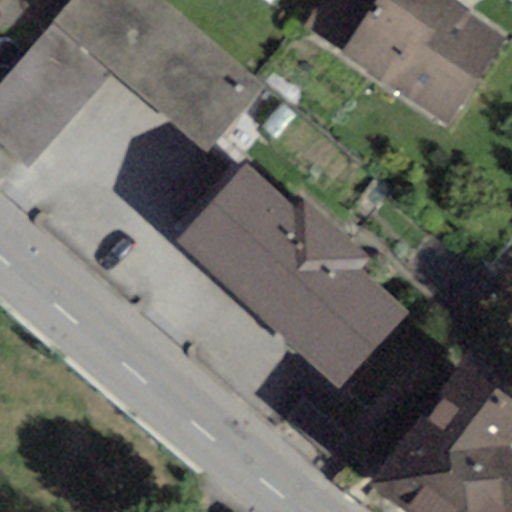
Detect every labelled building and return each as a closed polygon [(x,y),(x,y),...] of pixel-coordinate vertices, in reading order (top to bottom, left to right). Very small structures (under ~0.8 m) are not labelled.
[(0,0),(0,13),(10,0),(0,0)] [(247,86),(144,0),(71,0),(0,85),(0,157),(15,171),(93,79),(188,158),(247,86)] [(459,0),(384,0),(344,57),(448,130),(506,48),(452,11),(459,0)] [(244,181),(180,256),(343,394),(407,319),(360,279),(371,266),(300,207),(289,219),(244,181)] [(511,420),(463,383),(370,507),(376,511),(511,511),(511,463),(509,461),(511,457),(511,420)]
